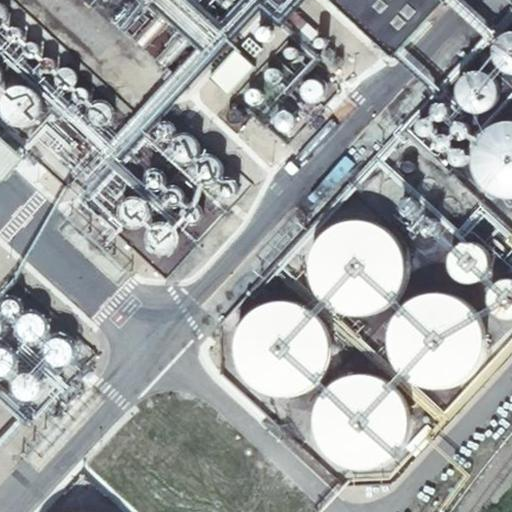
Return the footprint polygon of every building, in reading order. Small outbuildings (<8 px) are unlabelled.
[(101,0),(126,20),(141,0),(101,0)] [(447,1),(445,0),(330,0),(395,59),(447,1)] [(511,31),(509,32),(508,32),(506,33),(504,34),(502,36),(500,37),(499,40),(496,43),(495,48),(495,55),(496,60),(498,64),(502,68),(505,70),(510,72),(511,72),(511,31)] [(236,52),(211,80),(229,97),(255,69),(236,52)] [(484,112),(490,110),(491,109),(493,107),(497,103),(498,101),(499,99),(500,96),(501,93),(500,89),(499,84),(496,79),(495,77),(491,74),(485,71),(482,71),(479,70),(477,71),(475,71),(473,72),(472,72),(470,73),(468,74),(465,76),(464,77),(462,79),(460,83),(458,88),(459,96),(461,102),(462,104),(465,107),(471,111),(473,111),(476,113),(481,113),(483,112),(484,112)] [(1,103),(24,118),(43,89),(21,74),(1,103)] [(434,116),(437,118),(440,120),(443,120),(447,119),(449,117),(451,114),(452,110),(451,107),(449,104),(446,102),(443,101),(439,102),(436,103),(434,106),(433,109),(433,113),(434,116)] [(425,119),(423,121),(421,124),(421,127),(422,130),(424,132),(427,133),(431,132),(433,131),(435,128),(435,125),(434,122),(431,120),(428,119),(425,119)] [(454,126),(454,129),(454,132),(456,135),(459,137),(462,138),(465,138),(468,136),(470,134),(472,131),(472,128),(470,124),(468,122),(465,121),(462,120),(459,121),(456,123),(454,126)] [(511,120),(510,120),(497,122),(484,131),(475,145),(473,161),(477,177),(485,187),(499,196),(511,197),(511,120)] [(436,141),(436,144),(436,147),(438,150),(441,151),(444,152),(447,151),(450,150),(452,147),(452,144),(452,141),(451,138),(448,136),(445,135),(442,135),(439,136),(437,139),(436,141)] [(0,138),(0,182),(2,185),(25,160),(0,138)] [(401,291),(407,275),(407,259),(401,244),(391,231),(384,226),(369,221),(352,221),(337,226),(330,231),(320,244),(314,259),(314,275),(320,291),(325,297),(337,308),(353,313),(369,313),(377,311),(391,303),(401,291)] [(476,366),(481,352),(481,336),(476,321),(466,309),(452,301),(444,299),(429,299),(414,305),(402,315),(394,328),(392,336),(392,352),(394,359),(402,373),(414,383),(429,388),(445,388),(459,383),(466,378),(476,366)] [(324,371),(329,356),(330,339),(324,324),(319,317),(307,307),(291,301),(275,301),(260,307),(253,312),(243,324),(237,340),(237,356),(239,364),(247,378),(260,388),(275,394),(292,394),(307,388),(314,384),(324,371)] [(400,440),(405,425),(405,409),(400,394),(390,382),(376,374),(368,372),(360,371),(345,374),(331,382),(321,394),(316,409),(316,425),(318,433),(326,446),(338,456),(353,462),(368,462),(376,460),(390,452),(400,440)]
